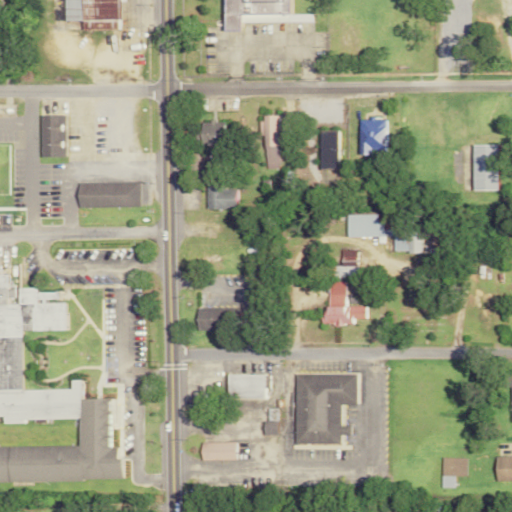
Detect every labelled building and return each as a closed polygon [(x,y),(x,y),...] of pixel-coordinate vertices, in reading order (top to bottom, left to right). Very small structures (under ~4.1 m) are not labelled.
[(117,29),(117,0),(60,0),(60,21),(78,21),(78,29),(117,29)] [(221,0),(223,30),(239,30),(239,22),(311,21),(311,13),(287,14),(287,0),(221,0)] [(62,115),(37,115),(36,157),(61,157),(62,115)] [(277,115),(263,115),(265,169),(279,168),(277,115)] [(358,118),(357,154),(384,155),(386,119),(358,118)] [(223,122),(195,121),(194,145),(222,146),(223,122)] [(319,131),(319,168),(338,168),(338,131),(319,131)] [(469,145),(471,191),(496,190),(494,144),(469,145)] [(137,182),(74,183),(75,208),(138,207),(137,182)] [(236,186),(205,187),(206,209),(237,208),(236,186)] [(392,237),(392,252),(418,252),(419,226),(392,226),(392,215),(346,214),(346,237),(392,237)] [(357,250),(340,250),(340,265),(334,265),(333,278),(356,278),(357,250)] [(0,344),(2,423),(20,423),(20,420),(76,418),(77,445),(0,447),(0,464),(0,482),(120,479),(120,459),(115,459),(115,446),(106,446),(105,398),(77,399),(77,380),(67,380),(67,389),(19,390),(18,331),(61,330),(60,291),(32,292),(32,287),(15,287),(15,265),(0,264),(0,344)] [(365,307),(345,307),(345,281),(325,281),(325,325),(350,325),(350,319),(364,319),(365,307)] [(224,330),(224,308),(195,307),(194,329),(224,330)] [(261,398),(261,388),(268,388),(268,373),(224,374),(224,399),(261,398)] [(355,374),(292,374),(292,443),(336,443),(336,435),(349,435),(349,425),(339,425),(339,405),(355,405),(355,374)] [(234,459),(233,441),(198,443),(198,460),(234,459)] [(511,481),(511,455),(493,457),(494,482),(511,481)] [(465,457),(439,458),(440,488),(453,488),(453,476),(465,476),(465,457)]
